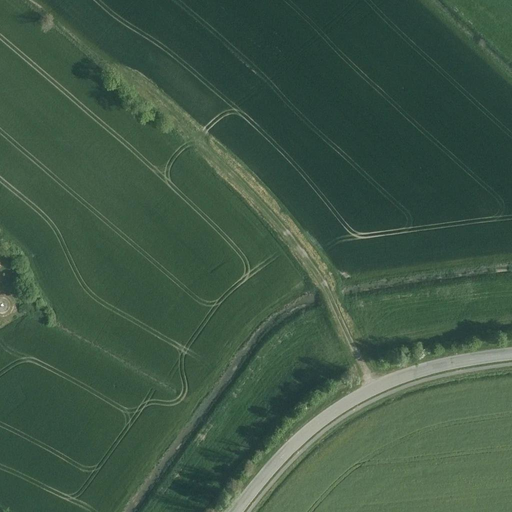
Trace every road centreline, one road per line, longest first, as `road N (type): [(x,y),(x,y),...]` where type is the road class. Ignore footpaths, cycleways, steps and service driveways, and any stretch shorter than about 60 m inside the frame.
road 1 (residential): [(236,511),(301,437),(354,399),(406,374),(511,353)]
road 2 (track): [(372,389),(299,250),(186,132)]
